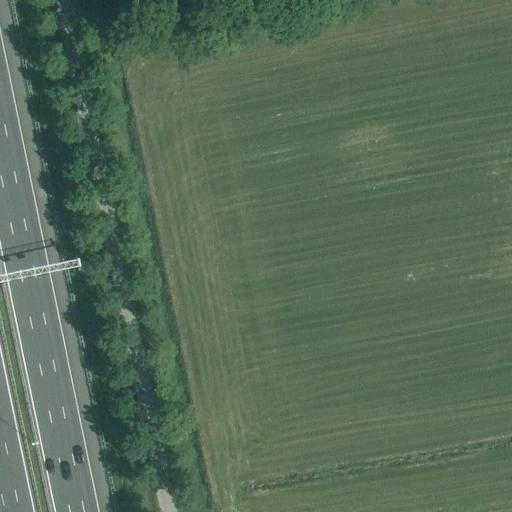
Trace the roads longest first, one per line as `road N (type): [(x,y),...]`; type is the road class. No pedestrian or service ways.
road 1 (unclassified): [(174,511),(68,0)]
road 2 (motorway): [(79,511),(0,135)]
